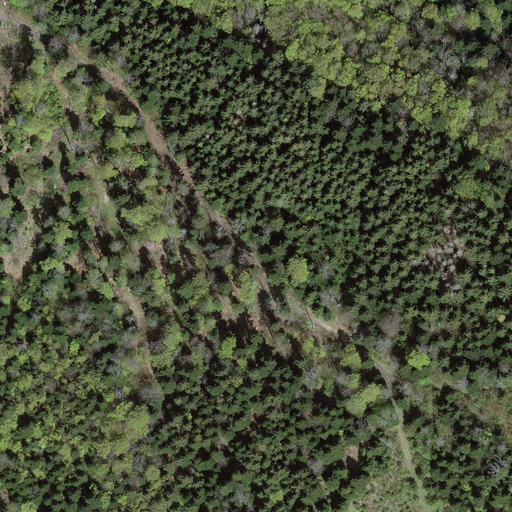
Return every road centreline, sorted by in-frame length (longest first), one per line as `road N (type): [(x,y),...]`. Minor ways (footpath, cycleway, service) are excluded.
road 1 (track): [(0,12),(128,100),(252,268),(384,371),(465,389),(511,384)]
road 2 (track): [(38,33),(108,209),(181,511)]
road 3 (track): [(384,371),(429,511)]
